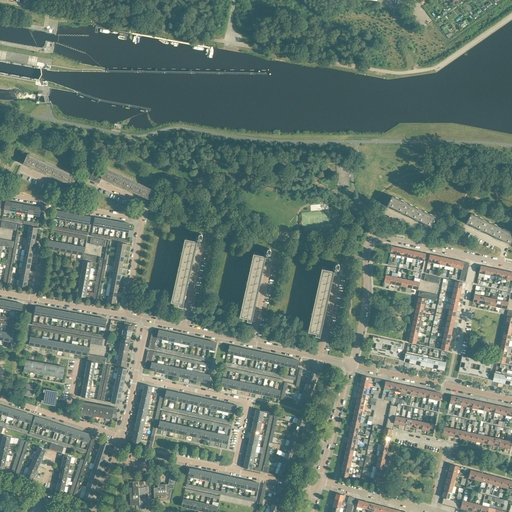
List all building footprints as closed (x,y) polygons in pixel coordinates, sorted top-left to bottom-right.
[(36,64),(38,56),(10,52),(9,59),(36,64)] [(33,167),(40,170),(44,161),(28,154),(23,163),(24,164),(24,163),(30,166),(30,167),(33,168),(33,167)] [(61,169),(44,161),(40,170),(47,173),(47,174),(50,175),(57,178),(61,169)] [(90,179),(99,183),(101,178),(104,171),(96,167),(95,169),(94,169),(90,179)] [(111,182),(118,185),(122,176),(105,168),(104,171),(101,178),(102,177),(108,180),(108,181),(111,182)] [(77,176),(61,169),(57,178),(63,181),(66,183),(66,182),(73,185),(72,186),(73,186),(77,176)] [(138,183),(122,176),(118,185),(125,188),(124,188),(127,190),(128,189),(134,192),(138,183)] [(155,190),(138,183),(134,192),(141,195),(141,196),(144,197),(144,196),(150,199),(150,200),(151,200),(155,190)] [(395,198),(392,196),(387,205),(387,206),(388,205),(402,211),(401,212),(402,212),(406,203),(403,202),(404,201),(401,199),(400,199),(400,200),(398,199),(398,198),(395,197),(395,198)] [(409,205),(406,203),(402,212),(416,218),(416,219),(416,220),(416,219),(417,219),(421,210),(418,209),(418,208),(415,206),(415,207),(412,206),(413,205),(410,204),(409,205)] [(424,212),(421,210),(417,219),(431,226),(431,227),(435,217),(432,216),(432,215),(430,213),(430,214),(429,213),(429,214),(427,213),(427,212),(424,211),(424,212)] [(474,215),(470,213),(466,223),(467,222),(481,229),(481,230),(485,221),(482,219),(482,218),(480,217),(479,217),(477,216),(477,215),(474,214),(474,215)] [(494,224),(491,223),(492,223),(489,221),(488,222),(485,221),(481,230),(481,229),(496,236),(495,237),(500,228),(497,226),(497,225),(494,224)] [(128,236),(128,237),(132,237),(133,231),(129,230),(130,224),(124,223),(123,231),(128,232),(128,236)] [(510,243),(509,244),(510,244),(511,239),(511,233),(511,232),(509,231),(508,231),(506,230),(503,228),(503,229),(500,228),(495,237),(496,236),(510,243)] [(198,237),(196,236),(196,241),(185,238),(171,301),(179,303),(178,306),(178,305),(178,306),(183,307),(183,306),(183,304),(182,304),(195,246),(200,247),(202,236),(202,235),(202,234),(201,234),(201,233),(200,233),(200,234),(199,234),(199,235),(198,235),(198,237)] [(250,318),(263,261),(268,262),(271,251),(271,250),(271,249),(270,249),(269,248),(268,248),(268,249),(267,249),(267,250),(266,252),(265,251),(264,255),(253,253),(240,316),(247,318),(247,320),(247,321),(251,322),(251,321),(251,319),(250,318)] [(322,268),(309,328),(308,331),(316,333),(315,335),(320,336),(319,336),(320,334),(319,333),(331,276),(337,277),(339,265),(339,264),(338,264),(338,263),(337,263),(336,264),(335,264),(335,265),(335,266),(333,266),(332,270),(322,268)] [(93,296),(93,299),(95,300),(97,294),(94,293),(87,292),(78,290),(77,296),(85,298),(86,296),(88,296),(88,297),(90,297),(90,296),(93,296)] [(473,299),(473,302),(478,303),(480,296),(481,292),(475,291),(475,294),(474,294),(473,299)] [(123,328),(123,330),(132,331),(132,329),(133,329),(134,329),(134,327),(134,326),(133,326),(130,325),(130,323),(124,322),(124,324),(123,328)] [(156,340),(156,341),(162,342),(163,339),(164,331),(158,330),(158,333),(157,336),(156,340)] [(369,352),(377,354),(381,338),(373,336),(372,342),(376,343),(375,348),(371,347),(369,352)] [(381,338),(377,354),(385,356),(386,349),(382,349),(383,344),(387,345),(388,339),(381,338)] [(386,349),(385,356),(392,357),(396,341),(388,339),(387,345),(391,346),(390,350),(386,349)] [(400,359),(401,354),(397,353),(398,348),(402,349),(403,343),(396,341),(392,357),(400,359)] [(233,357),(233,358),(239,359),(241,348),(235,347),(233,357)] [(239,359),(244,360),(245,357),(247,349),(241,348),(239,359)] [(407,363),(410,364),(412,352),(406,351),(404,361),(407,362),(407,363)] [(412,363),(415,364),(418,353),(412,352),(410,364),(412,364),(412,363)] [(464,367),(459,366),(458,372),(466,373),(469,357),(462,356),(460,362),(465,363),(464,367)] [(469,357),(466,373),(474,375),(475,369),(471,368),(472,363),(476,364),(477,359),(469,357)] [(475,369),(474,375),(481,377),(485,361),(477,359),(476,364),(480,365),(479,370),(475,369)] [(33,361),(31,361),(26,360),(24,371),(37,373),(39,362),(33,361)] [(485,361),(481,377),(489,378),(490,373),(486,372),(487,368),(491,369),(492,362),(485,361)] [(44,363),(39,362),(37,373),(50,376),(52,364),(47,363),(44,363)] [(163,365),(161,373),(167,374),(169,366),(170,363),(164,362),(163,365)] [(57,365),(52,364),(50,376),(63,378),(65,367),(59,366),(57,365)] [(493,381),(496,382),(496,383),(498,383),(501,372),(495,370),(493,381)] [(310,372),(308,377),(316,380),(318,374),(310,372)] [(501,372),(498,383),(501,384),(501,383),(504,383),(506,373),(501,372)] [(314,386),(316,380),(308,377),(306,383),(314,386)] [(246,383),(244,391),(250,392),(251,384),(252,381),(246,380),(246,383)] [(306,383),(304,388),(312,391),(314,386),(306,383)] [(309,397),(312,391),(304,388),(302,394),(309,397)] [(55,405),(55,404),(57,392),(49,390),(46,390),(44,403),(55,405)] [(176,401),(178,393),(172,391),(170,399),(170,402),(176,403),(176,401)] [(302,394),(300,400),(307,402),(309,397),(302,394)] [(211,408),(211,411),(216,412),(217,409),(219,402),(213,400),(211,408)] [(305,408),(307,402),(300,400),(298,405),(305,408)] [(80,401),(79,407),(82,407),(81,414),(112,419),(113,413),(116,414),(117,408),(114,407),(114,409),(83,403),(83,402),(80,401)] [(5,406),(2,414),(8,416),(10,408),(5,406)] [(16,410),(10,408),(8,416),(13,418),(16,410)] [(22,412),(16,410),(13,418),(19,419),(22,412)] [(27,414),(22,412),(19,419),(25,421),(27,414)] [(33,415),(27,414),(25,421),(30,423),(33,415)] [(35,416),(32,424),(38,426),(41,418),(35,416)] [(46,420),(41,418),(38,426),(44,427),(46,420)] [(304,426),(306,421),(298,418),(296,424),(304,426)] [(46,420),(44,427),(47,428),(46,432),(48,432),(49,429),(52,422),(46,420)] [(58,424),(52,422),(49,429),(55,431),(58,424)] [(289,422),(288,425),(295,427),(294,429),(302,432),(304,426),(296,424),(289,422)] [(55,431),(53,439),(55,440),(58,432),(61,433),(63,425),(58,424),(55,431)] [(69,427),(63,425),(61,433),(66,435),(69,427)] [(75,429),(69,427),(66,435),(72,437),(75,429)] [(80,431),(75,429),(72,437),(78,439),(80,431)] [(294,429),(292,435),(300,438),(302,432),(294,429)] [(86,433),(80,431),(78,439),(83,440),(86,433)] [(134,431),(133,437),(141,439),(144,440),(145,434),(142,433),(134,431)] [(92,435),(86,433),(83,440),(89,442),(92,435)] [(298,443),(300,438),(292,435),(290,440),(298,443)] [(290,440),(288,446),(295,449),(298,443),(290,440)] [(102,441),(100,446),(108,449),(110,443),(102,441)] [(37,452),(44,455),(46,450),(46,449),(39,446),(37,452)] [(106,455),(108,449),(100,446),(98,452),(106,455)] [(293,454),(295,449),(288,446),(286,452),(293,454)] [(43,457),(44,455),(37,452),(34,457),(41,460),(43,457)] [(98,452),(96,458),(104,461),(106,455),(98,452)] [(286,452),(284,457),(291,460),(293,454),(286,452)] [(32,463),(39,466),(41,460),(34,457),(32,463)] [(289,466),(291,460),(284,457),(282,463),(289,466)] [(102,466),(104,461),(96,458),(94,464),(102,466)] [(245,462),(243,468),(255,470),(256,464),(253,464),(245,462)] [(36,471),(39,466),(32,463),(29,468),(36,471)] [(282,463),(280,468),(287,471),(289,466),(282,463)] [(94,464),(92,469),(100,472),(102,466),(94,464)] [(458,466),(451,464),(449,471),(457,473),(458,466)] [(27,474),(34,477),(36,471),(29,468),(27,474)] [(285,477),(287,471),(280,468),(278,474),(285,477)] [(98,478),(100,472),(92,469),(90,475),(98,478)] [(468,478),(472,479),(471,481),(474,482),(475,479),(477,472),(470,470),(468,478)] [(449,471),(447,477),(455,479),(457,473),(449,471)] [(483,473),(477,472),(475,479),(481,481),(483,473)] [(153,487),(154,499),(157,499),(160,499),(160,501),(170,500),(171,493),(172,488),(174,489),(176,474),(171,473),(168,484),(166,484),(166,483),(157,484),(157,487),(153,487)] [(483,473),(481,481),(488,483),(490,475),(483,473)] [(32,482),(34,477),(27,474),(24,479),(32,482)] [(90,475),(89,481),(97,484),(98,478),(90,475)] [(497,477),(490,475),(488,483),(495,485),(497,477)] [(228,487),(228,485),(230,477),(224,476),(223,483),(222,486),(228,487)] [(455,479),(447,477),(445,484),(453,486),(455,479)] [(497,477),(495,485),(501,486),(503,479),(497,477)] [(510,480),(503,479),(501,486),(508,488),(510,480)] [(95,489),(97,484),(89,481),(87,487),(95,489)] [(140,507),(140,506),(138,481),(133,481),(133,487),(129,488),(130,505),(139,505),(140,507)] [(150,505),(150,499),(150,497),(148,497),(148,487),(144,487),(144,481),(138,481),(140,506),(150,505)] [(445,484),(444,491),(451,493),(453,486),(445,484)] [(87,487),(85,492),(93,495),(95,489),(87,487)] [(278,487),(276,492),(284,495),(286,489),(278,487)] [(451,493),(444,491),(442,497),(443,498),(446,498),(450,499),(451,493)] [(91,501),(93,495),(85,492),(83,498),(90,501),(91,501)] [(282,501),(284,495),(276,492),(274,498),(282,501)] [(342,501),(344,495),(336,493),(335,499),(342,501)] [(279,506),(282,501),(274,498),(272,503),(279,506)] [(335,499),(333,506),(340,508),(342,501),(335,499)] [(460,508),(467,510),(469,502),(462,500),(460,508)] [(467,510),(473,511),(475,504),(469,502),(467,510)] [(277,511),(279,506),(272,503),(270,509),(277,511)] [(368,511),(373,511),(374,511),(376,504),(370,503),(368,509),(368,511)]
